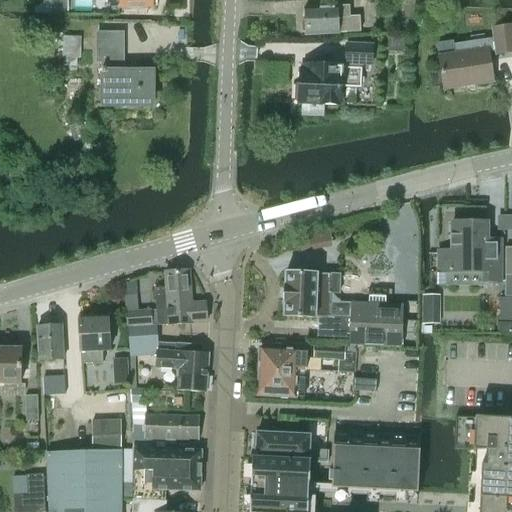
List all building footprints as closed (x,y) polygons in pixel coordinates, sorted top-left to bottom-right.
[(107,0),(108,9),(118,9),(118,11),(151,11),(153,11),(153,7),(157,7),(157,0),(107,0)] [(302,22),(303,31),(306,33),(306,36),(338,34),(360,32),(359,17),(349,18),(348,7),(336,8),(336,7),(304,9),(305,20),(302,22)] [(457,55),(439,58),(444,89),(493,82),(488,53),(497,52),(497,56),(511,53),(511,25),(493,28),(495,40),(455,46),(457,55)] [(121,33),(95,33),(95,64),(100,64),(100,70),(102,70),(102,74),(100,73),(100,103),(139,103),(139,91),(151,91),(155,91),(155,70),(124,70),(124,33),(121,33)] [(80,59),(80,37),(61,37),(61,59),(64,59),(64,68),(76,68),(77,59),(80,59)] [(406,39),(387,39),(386,52),(405,53),(406,39)] [(298,86),(297,99),(300,101),(301,101),(301,116),(323,117),(323,103),(340,104),(341,87),(360,88),(361,65),(372,65),(373,46),(346,45),(345,68),(333,68),(333,66),(311,65),(311,71),(301,70),(301,82),(298,86)] [(438,252),(438,273),(484,273),(484,283),(501,283),(501,246),(487,246),(488,224),(451,224),(451,252),(438,252)] [(193,323),(207,322),(206,302),(191,303),(189,271),(164,273),(165,288),(154,289),(157,325),(167,325),(167,327),(193,325),(193,323)] [(285,272),(283,317),(328,319),(329,294),(339,295),(340,275),(285,272)] [(333,318),(333,335),(350,336),(350,345),(356,345),(361,345),(363,346),(402,347),(404,306),(391,306),(385,305),(385,296),(373,296),(368,295),(368,305),(350,304),(350,319),(333,318)] [(511,299),(499,299),(499,323),(511,323),(511,299)] [(151,324),(150,311),(125,313),(126,326),(151,324)] [(77,321),(79,353),(80,353),(80,365),(102,364),(101,352),(110,352),(108,319),(77,321)] [(511,323),(499,323),(498,335),(511,335),(511,323)] [(204,392),(207,355),(200,354),(201,346),(157,343),(156,325),(128,327),(130,357),(135,357),(156,355),(156,368),(177,370),(175,390),(184,391),(204,392)] [(63,360),(61,326),(37,328),(38,361),(63,360)] [(312,359),(344,361),(345,345),(314,343),(312,359)] [(0,348),(0,384),(20,385),(21,349),(0,348)] [(260,350),(260,367),(294,369),(294,364),(300,364),(299,369),(305,369),(306,353),(260,350)] [(257,378),(257,391),(259,391),(259,394),(304,396),(305,369),(299,369),(300,364),(294,364),(294,369),(260,367),(259,378),(257,378)] [(42,379),(42,397),(65,396),(64,378),(42,379)] [(353,379),(352,392),(376,393),(376,381),(353,379)] [(145,389),(130,389),(131,404),(145,405),(145,389)] [(38,422),(37,397),(25,397),(26,422),(38,422)] [(133,426),(132,447),(152,448),(152,439),(198,440),(198,418),(146,417),(144,417),(144,426),(133,426)] [(511,511),(511,419),(502,419),(455,417),(455,420),(454,450),(461,450),(469,451),(473,451),(485,452),(485,466),(484,466),(483,466),(482,466),(482,467),(481,467),(481,468),(481,469),(479,494),(478,511),(511,511)] [(92,452),(45,453),(48,511),(121,511),(122,420),(91,420),(92,452)] [(329,471),(328,482),(332,482),(331,488),(418,493),(421,436),(334,432),(332,471),(329,471)] [(252,461),(290,463),(310,463),(328,463),(328,450),(309,449),(309,435),(256,433),(256,436),(253,436),(253,449),(255,449),(255,458),(252,458),(252,460),(252,461)] [(132,447),(132,456),(135,456),(133,501),(165,503),(165,490),(200,491),(201,451),(152,450),(152,448),(132,447)] [(250,501),(249,511),(309,511),(311,463),(310,463),(290,463),(252,461),(250,501)] [(27,496),(13,496),(14,511),(38,511),(45,511),(43,474),(26,475),(27,496)] [(164,511),(165,503),(133,501),(132,511),(164,511)]
